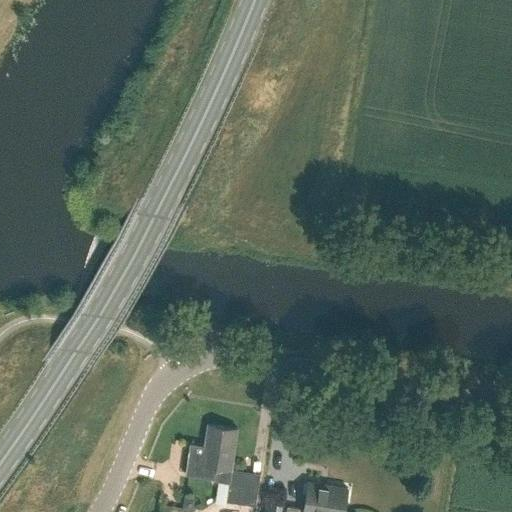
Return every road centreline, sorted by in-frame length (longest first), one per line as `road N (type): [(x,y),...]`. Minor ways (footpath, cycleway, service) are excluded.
road 1 (secondary): [(0,461),(161,203),(254,0)]
road 2 (unclassified): [(511,400),(243,359),(198,360),(149,405),(99,511)]
